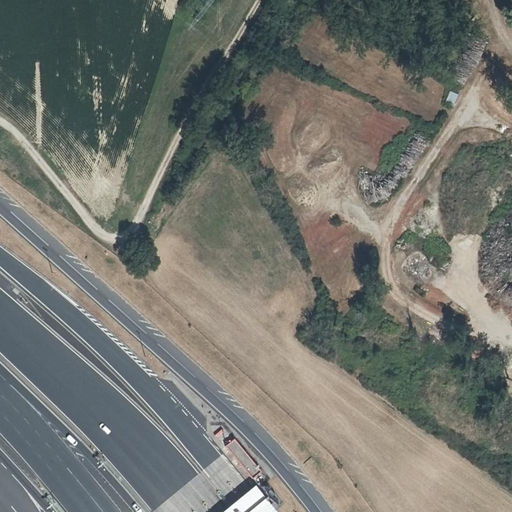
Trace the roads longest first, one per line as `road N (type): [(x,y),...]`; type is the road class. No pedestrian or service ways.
road 1 (track): [(0,116),(90,222),(121,238),(261,0)]
road 2 (motorway): [(317,511),(212,396),(0,207)]
road 3 (motorway): [(256,511),(169,410),(0,256)]
road 4 (motorway): [(198,511),(125,432),(0,318)]
road 5 (motorway): [(0,397),(103,511)]
